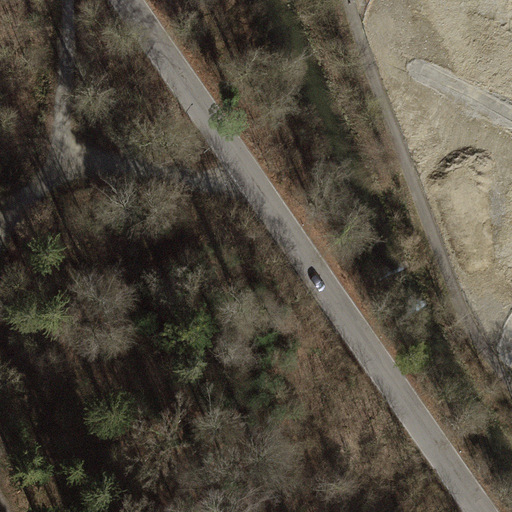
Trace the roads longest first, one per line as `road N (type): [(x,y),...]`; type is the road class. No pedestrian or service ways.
road 1 (unclassified): [(129,0),(481,511)]
road 2 (track): [(259,187),(120,163),(61,175),(0,239)]
road 3 (track): [(65,0),(61,175)]
